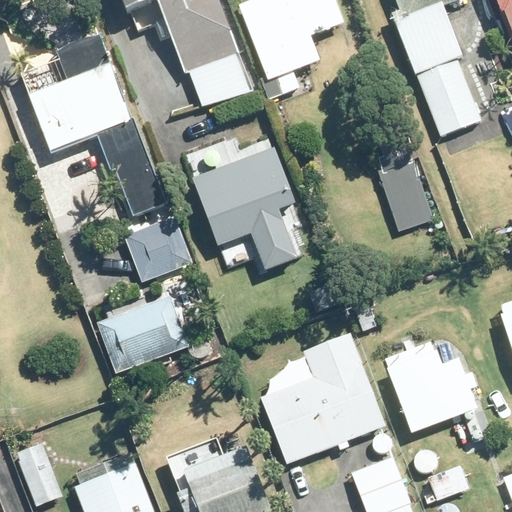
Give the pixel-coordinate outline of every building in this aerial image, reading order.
[(257,98),(234,41),(236,40),(220,0),(122,0),(134,29),(137,27),(141,39),(155,34),(151,24),(164,19),(190,85),(194,83),(206,115),(215,112),(224,136),(262,121),(254,100),(257,98)] [(295,81),(323,70),(314,46),(347,32),(334,0),(282,0),(243,15),(269,83),(264,85),(273,106),(292,99),(300,93),(295,81)] [(462,69),(468,67),(448,18),(479,6),(476,0),(395,0),(404,22),(396,25),(444,145),(486,129),(462,69)] [(511,0),(498,0),(506,19),(509,19),(511,26),(511,0)] [(64,70),(24,85),(55,166),(102,148),(114,182),(119,180),(137,227),(171,214),(106,43),(60,60),(64,70)] [(286,231),(282,221),(293,217),(286,199),(275,202),(261,164),(197,188),(223,258),(252,248),(253,252),(258,251),(270,283),(303,270),(288,230),(286,231)] [(384,173),(385,177),(380,178),(400,237),(437,224),(423,183),(420,184),(415,169),(404,173),(402,166),(384,173)] [(178,224),(126,244),(145,291),(197,271),(178,224)] [(329,283),(307,292),(316,315),(338,306),(329,283)] [(379,326),(370,301),(354,307),(363,332),(379,326)] [(172,306),(102,332),(120,384),(192,358),(172,306)] [(354,456),(351,450),(391,435),(355,343),(307,361),(318,387),(265,408),(290,474),(342,454),(344,460),(354,456)] [(475,399),(483,396),(477,381),(473,383),(471,378),(467,380),(462,367),(447,373),(442,360),(439,361),(433,345),(387,363),(393,378),(391,379),(416,445),(483,420),(475,399)] [(45,450),(19,461),(38,511),(48,511),(67,505),(45,450)] [(413,511),(394,461),(352,476),(366,511),(413,511)] [(272,511),(254,462),(189,486),(196,504),(184,509),(184,511),(272,511)] [(80,484),(84,493),(78,496),(83,511),(154,511),(135,463),(80,484)] [(464,472),(430,485),(435,496),(425,500),(429,510),(439,507),(439,509),(473,497),(464,472)]
